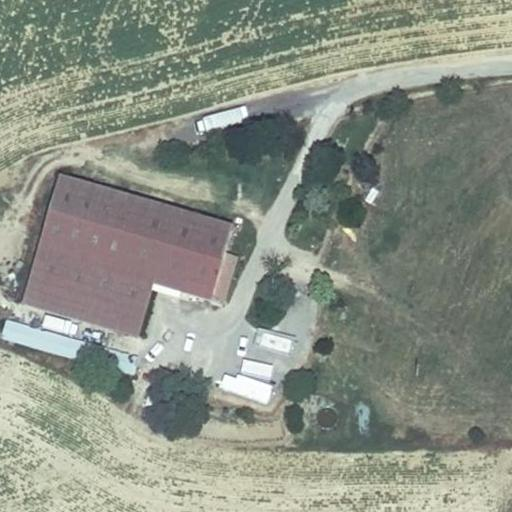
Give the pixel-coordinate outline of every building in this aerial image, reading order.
[(213,244),(55,198),(19,321),(132,354),(148,301),(178,309),(192,265),(206,267),(213,244)] [(228,249),(213,244),(206,267),(192,265),(178,309),(206,318),(220,273),(228,249)] [(237,281),(220,273),(206,318),(222,323),(237,281)] [(4,326),(0,340),(0,344),(134,379),(138,361),(4,326)] [(258,333),(254,349),(291,359),(295,343),(258,333)] [(272,390),(221,378),(217,396),(267,408),(272,390)] [(318,413),(322,429),(338,424),(333,409),(318,413)]
